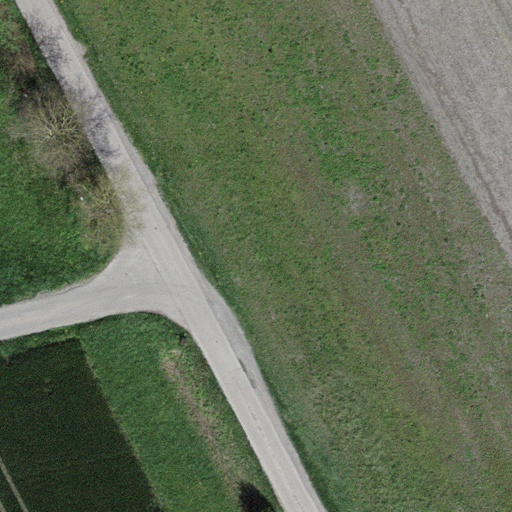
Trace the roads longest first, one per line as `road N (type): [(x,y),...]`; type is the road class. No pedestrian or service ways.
road 1 (unclassified): [(28,0),(179,288),(309,511)]
road 2 (track): [(179,288),(0,329)]
